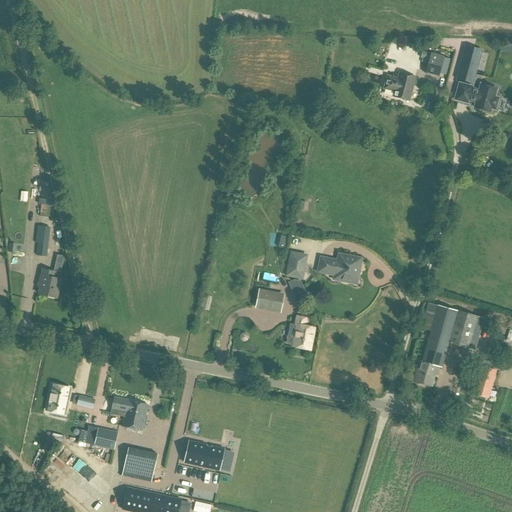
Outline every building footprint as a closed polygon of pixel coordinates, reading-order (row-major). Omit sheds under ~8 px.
[(457,79),(473,83),(481,50),(465,46),(457,79)] [(421,58),(429,60),(431,54),(423,52),(421,58)] [(429,60),(426,72),(438,76),(443,57),(431,54),(429,60)] [(387,76),(384,88),(394,91),(393,96),(409,100),(415,78),(399,73),(398,79),(387,76)] [(460,84),(455,102),(467,106),(468,102),(476,105),(474,112),(489,116),(491,112),(497,114),(501,100),(497,98),(499,90),(481,85),(480,91),(474,90),(475,88),(460,84)] [(37,227),(34,245),(37,245),(36,257),(47,258),(49,228),(37,227)] [(263,279),(275,284),(289,246),(277,241),(263,279)] [(290,252),(286,276),(302,279),(308,256),(290,252)] [(318,258),(314,275),(330,278),(331,279),(332,281),(334,282),(335,282),(337,281),(339,280),(358,284),(363,261),(338,257),(337,262),(318,258)] [(42,269),(38,287),(40,287),(39,294),(56,298),(61,280),(53,278),(55,272),(42,269)] [(295,280),(289,282),(294,295),(305,290),(301,281),(295,280)] [(258,289),(254,309),(280,313),(283,293),(258,289)] [(419,361),(413,382),(431,387),(435,374),(437,375),(439,367),(441,367),(448,343),(468,349),(477,317),(428,303),(420,328),(430,331),(421,362),(419,361)] [(297,328),(293,346),(309,349),(313,328),(306,327),(307,319),(296,317),(295,327),(297,328)] [(482,367),(474,393),(488,397),(495,371),(482,367)] [(64,414),(70,389),(52,385),(46,410),(64,414)] [(79,396),(77,406),(93,409),(95,400),(79,396)] [(113,399),(111,410),(124,413),(121,427),(141,432),(147,406),(113,399)] [(208,433),(209,427),(198,425),(197,431),(208,433)] [(70,457),(75,434),(43,426),(38,450),(70,457)] [(89,426),(85,443),(94,445),(94,446),(114,450),(118,433),(99,429),(99,428),(89,426)] [(176,436),(230,448),(232,439),(178,427),(176,436)] [(246,449),(240,449),(240,455),(261,452),(262,454),(265,454),(263,440),(245,443),(246,449)] [(189,441),(184,463),(219,471),(224,449),(211,446),(211,448),(206,447),(206,445),(189,441)] [(122,474),(151,480),(157,452),(128,446),(122,474)] [(244,503),(253,505),(263,469),(253,467),(244,503)] [(178,511),(181,500),(127,488),(122,510),(132,511),(178,511)]
